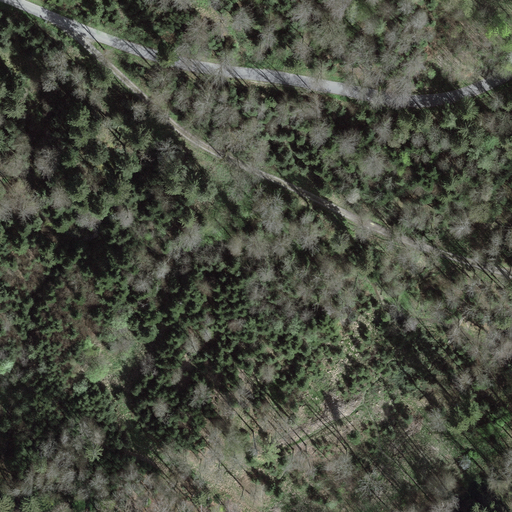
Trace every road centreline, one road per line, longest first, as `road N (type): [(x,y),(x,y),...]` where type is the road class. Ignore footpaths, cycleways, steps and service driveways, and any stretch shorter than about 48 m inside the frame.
road 1 (unclassified): [(511,74),(443,101),(378,98),(168,60),(8,0)]
road 2 (track): [(68,24),(122,83),(204,148),(352,217),(511,277)]
